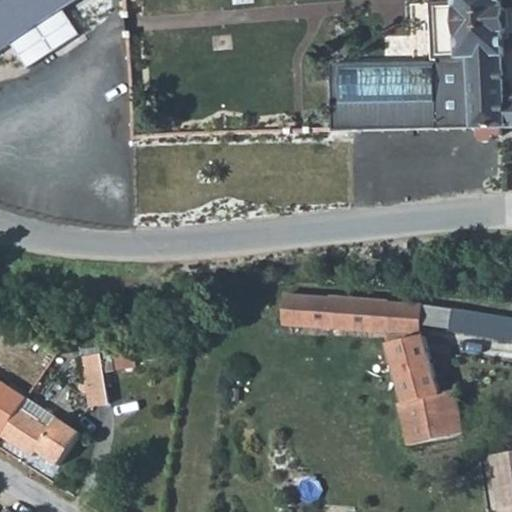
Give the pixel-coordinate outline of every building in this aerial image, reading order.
[(0,0),(0,57),(82,0),(0,0)] [(511,101),(507,101),(502,59),(506,58),(505,41),(511,41),(510,17),(502,17),(501,0),(463,0),(464,6),(432,7),(438,61),(463,59),(466,114),(467,127),(482,128),(484,140),(494,140),(502,134),(510,134),(510,128),(511,128),(511,101)] [(429,128),(467,127),(466,114),(429,116),(429,128)] [(458,332),(457,335),(511,344),(511,322),(430,309),(293,299),(293,327),(388,333),(414,403),(408,404),(417,447),(474,437),(464,395),(450,398),(434,341),(428,340),(429,329),(458,332)] [(97,405),(117,402),(109,353),(90,357),(97,405)] [(14,388),(2,398),(0,395),(0,433),(3,435),(4,433),(21,411),(30,399),(14,388)] [(64,421),(55,433),(21,411),(4,433),(43,458),(47,450),(69,466),(88,436),(64,421)] [(498,511),(503,511),(511,510),(511,460),(489,465),(495,511),(498,511)]
